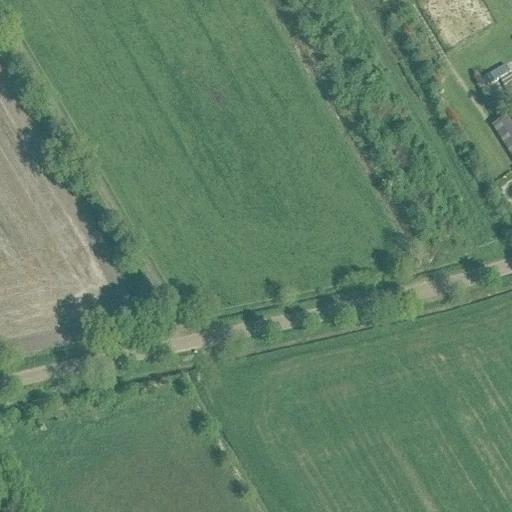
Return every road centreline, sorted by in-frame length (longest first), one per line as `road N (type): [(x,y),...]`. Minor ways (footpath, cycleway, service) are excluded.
road 1 (unclassified): [(0,391),(511,271)]
road 2 (track): [(172,350),(0,47)]
